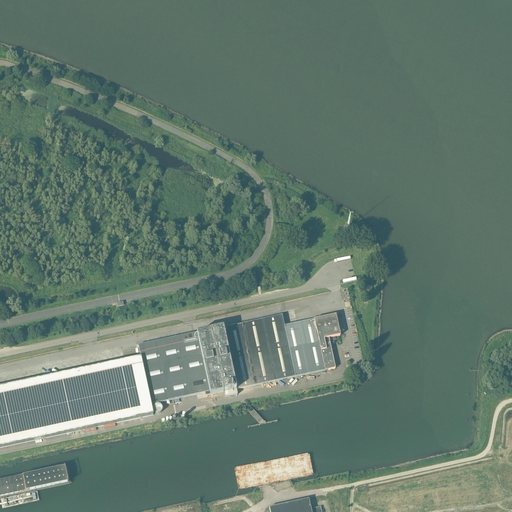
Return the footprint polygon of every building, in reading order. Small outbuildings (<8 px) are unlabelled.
[(330,344),(329,338),(340,336),(335,315),(314,320),(284,326),(287,339),(289,348),(295,377),(325,371),(335,369),(330,344)] [(236,390),(295,377),(289,348),(284,349),(282,340),(279,326),(277,316),(210,331),(223,392),(224,397),(237,395),(236,390)] [(287,339),(284,326),(284,325),(279,326),(282,340),(287,339)] [(210,331),(197,334),(143,346),(145,352),(139,353),(141,357),(151,405),(209,392),(210,395),(223,392),(210,331)] [(141,357),(33,381),(0,387),(0,448),(153,415),(151,405),(141,357)] [(153,409),(153,410),(153,411),(154,412),(155,413),(156,413),(156,414),(157,414),(158,414),(159,413),(160,413),(161,413),(161,412),(162,411),(162,410),(162,409),(162,408),(162,407),(161,406),(160,405),(159,405),(158,405),(157,404),(157,405),(156,405),(155,405),(154,406),(154,407),(153,407),(153,408),(153,409)] [(66,466),(0,479),(0,498),(71,483),(66,466)] [(321,511),(320,507),(311,509),(309,499),(269,508),(270,511),(321,511)]
